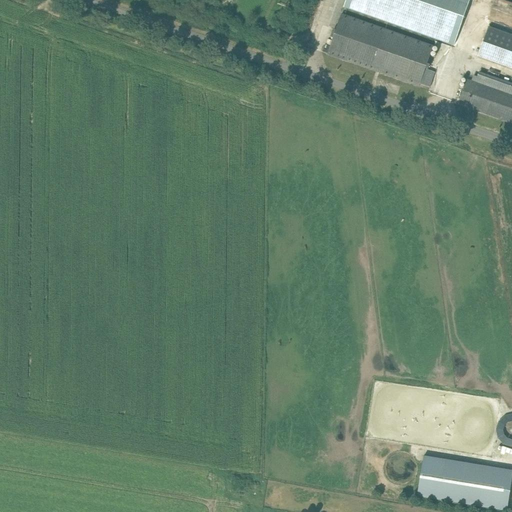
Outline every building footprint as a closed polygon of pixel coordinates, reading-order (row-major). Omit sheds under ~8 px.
[(469,0),(345,0),(343,7),(454,45),(469,0)] [(419,86),(420,83),(430,86),(435,72),(428,69),(430,65),(427,64),(433,46),(341,14),(327,54),(419,86)] [(511,35),(488,27),(478,56),(511,68),(511,35)] [(511,83),(479,72),(477,77),(474,75),(471,81),(466,79),(458,104),(511,123),(511,83)] [(511,414),(503,412),(495,438),(511,444),(511,414)] [(423,456),(416,496),(505,511),(506,503),(501,502),(503,493),(498,493),(502,469),(423,456)]
